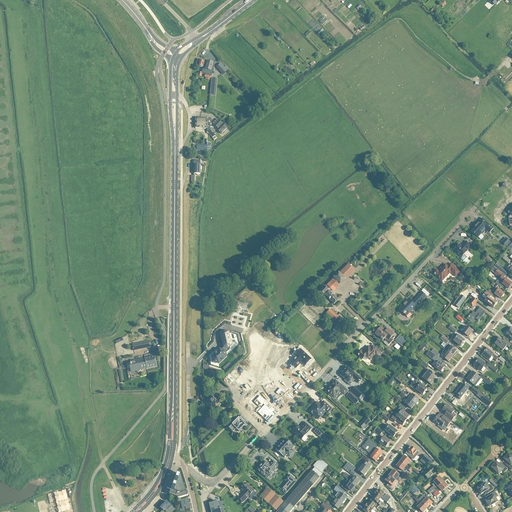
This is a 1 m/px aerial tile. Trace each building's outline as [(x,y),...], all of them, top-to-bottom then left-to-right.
[(204,61),(205,61),(197,59),(196,65),(200,66),(200,67),(202,67),(202,66),(203,67),(203,65),(204,61)] [(202,72),(202,73),(206,74),(210,76),(211,76),(211,75),(210,75),(211,71),(212,68),(213,68),(214,64),(213,63),(207,61),(206,61),(206,62),(204,61),(203,67),(202,72)] [(224,67),(220,63),(216,67),(223,74),(229,69),(226,66),(224,67)] [(227,128),(218,120),(216,122),(215,121),(213,124),(216,127),(215,129),(221,134),(227,128)] [(195,122),(195,128),(207,128),(207,131),(214,140),(217,138),(210,130),(210,123),(195,122)] [(482,218),(479,221),(476,225),(477,225),(475,227),(474,227),(471,231),(477,237),(481,233),(482,234),(483,233),(484,232),(484,231),(483,230),(485,229),(489,233),(493,228),(482,218)] [(506,246),(510,242),(506,238),(502,242),(506,246)] [(454,249),(462,257),(467,251),(466,251),(471,246),(466,241),(463,244),(464,245),(462,247),(459,244),(454,249)] [(354,269),(348,264),(339,273),(339,272),(334,277),(334,278),(330,282),(335,288),(340,283),(340,284),(345,279),(345,278),(354,269)] [(445,277),(450,272),(455,276),(459,272),(454,267),(451,270),(445,264),(439,271),(437,270),(435,270),(433,271),(434,273),(441,280),(444,276),(445,277)] [(507,273),(498,266),(496,268),(501,272),(505,276),(507,273)] [(511,284),(506,279),(507,277),(498,270),(494,274),(504,282),(502,284),(497,280),(495,283),(502,288),(504,286),(508,289),(510,286),(510,287),(511,285),(511,284)] [(504,294),(498,289),(499,287),(498,286),(496,284),(494,287),(496,289),(494,290),(496,292),(494,294),(500,298),(504,294)] [(326,286),(320,292),(322,295),(324,294),(325,294),(329,291),(328,290),(328,289),(326,286)] [(338,300),(329,290),(329,291),(325,294),(325,295),(334,304),(338,300)] [(497,302),(491,297),(492,295),(486,291),(481,298),(493,308),(497,302)] [(412,303),(408,299),(398,309),(406,316),(417,303),(419,305),(427,297),(422,292),(412,303)] [(458,308),(466,299),(461,295),(454,304),(458,308)] [(469,297),(472,300),(468,304),(473,307),(478,301),(477,301),(470,296),(469,297)] [(466,319),(471,323),(474,318),(478,321),(485,312),(479,308),(475,313),(474,312),(471,315),(470,314),(466,319)] [(326,313),(335,321),(339,317),(330,309),(326,313)] [(338,321),(331,328),(336,333),(343,326),(341,324),(342,322),(339,319),(337,321),(338,321)] [(468,337),(468,336),(469,337),(470,334),(472,331),(466,326),(466,327),(465,326),(463,328),(465,328),(462,332),(468,337)] [(394,337),(393,336),(394,334),(388,328),(385,331),(381,327),(375,333),(382,340),(385,337),(387,339),(383,342),(387,346),(393,340),(393,339),(394,337)] [(216,349),(212,352),(208,356),(211,365),(220,368),(219,365),(228,358),(227,356),(240,345),(237,336),(229,333),(229,332),(224,331),(221,334),(224,346),(224,347),(221,350),(216,349)] [(460,346),(461,346),(463,344),(462,343),(464,341),(455,333),(453,337),(454,338),(452,340),(460,346)] [(449,341),(443,335),(440,339),(446,344),(449,341)] [(511,345),(504,339),(502,342),(499,339),(494,344),(502,350),(503,348),(505,348),(506,346),(509,348),(511,345)] [(151,347),(150,340),(132,344),(133,351),(151,347)] [(229,373),(236,380),(269,349),(262,342),(229,373)] [(443,349),(444,350),(446,351),(452,356),(453,356),(454,356),(456,354),(455,353),(457,351),(447,344),(443,349)] [(365,359),(366,359),(367,359),(368,359),(369,358),(370,359),(375,354),(377,356),(380,352),(373,346),(370,348),(368,346),(363,352),(361,350),(359,351),(357,352),(357,354),(362,359),(363,358),(364,359),(365,359)] [(495,356),(493,354),(494,354),(486,348),(481,355),(489,360),(491,357),(493,358),(493,359),(496,361),(498,358),(495,356)] [(290,363),(295,368),(301,362),(305,365),(311,359),(300,349),(295,356),(296,357),(290,363)] [(437,357),(431,352),(429,350),(426,355),(437,363),(434,367),(440,372),(444,366),(442,365),(444,362),(438,357),(437,357)] [(452,356),(446,351),(444,350),(442,352),(445,354),(442,357),(448,362),(452,356)] [(154,356),(144,358),(134,360),(134,359),(130,359),(130,361),(131,363),(130,363),(130,365),(131,365),(132,366),(130,368),(131,371),(134,371),(135,370),(138,373),(140,370),(156,366),(154,356)] [(488,362),(486,365),(486,364),(478,359),(473,365),(480,371),(484,367),(486,369),(488,366),(496,372),(498,370),(488,362)] [(248,403),(282,367),(275,360),(240,396),(248,403)] [(429,366),(423,361),(420,364),(426,369),(429,366)] [(344,380),(347,383),(348,382),(352,378),(355,380),(358,383),(361,379),(347,367),(340,375),(345,380),(344,380)] [(432,373),(429,370),(422,378),(431,385),(434,382),(433,381),(436,377),(431,374),(432,373)] [(290,371),(282,379),(284,380),(281,383),(289,392),(293,388),(292,387),(299,381),(290,371)] [(472,371),(466,379),(473,385),(475,386),(478,381),(481,378),(472,371)] [(396,377),(394,380),(395,381),(400,385),(402,382),(396,377)] [(335,381),(332,384),(330,387),(329,387),(327,389),(327,390),(326,391),(330,394),(330,395),(332,397),(333,397),(334,398),(340,391),(344,394),(347,391),(335,381)] [(416,383),(412,388),(415,391),(416,390),(422,395),(427,389),(419,383),(417,381),(416,383)] [(455,393),(458,395),(456,397),(459,399),(468,388),(463,384),(455,393)] [(358,398),(363,394),(355,387),(351,392),(358,398)] [(477,395),(477,394),(479,392),(473,387),(470,390),(477,395)] [(402,391),(401,393),(404,395),(408,399),(415,404),(416,404),(417,403),(417,402),(419,400),(412,395),(413,394),(409,392),(407,395),(405,394),(405,393),(402,391)] [(219,402),(217,400),(219,398),(221,396),(217,392),(213,396),(207,402),(211,406),(212,407),(213,408),(214,407),(216,409),(220,405),(218,402),(219,402)] [(347,396),(354,402),(356,399),(349,393),(347,396)] [(275,415),(272,412),(275,410),(271,407),(269,409),(263,403),(265,400),(260,395),(254,402),(259,407),(260,406),(262,408),(257,412),(257,413),(257,412),(268,422),(268,423),(275,415),(275,414),(275,415)] [(484,396),(481,400),(489,406),(492,402),(484,396)] [(415,404),(408,399),(405,404),(411,409),(415,404)] [(318,419),(321,416),(321,415),(325,410),(328,413),(331,409),(324,403),(321,406),(317,403),(314,406),(313,407),(309,411),(315,416),(314,416),(318,419)] [(398,414),(406,420),(410,415),(404,411),(406,408),(399,403),(397,405),(399,407),(398,409),(401,411),(398,414)] [(445,417),(451,422),(456,416),(452,413),(454,411),(446,405),(442,410),(447,414),(445,417)] [(389,419),(387,417),(383,413),(381,416),(387,421),(389,419)] [(389,415),(387,417),(389,419),(394,422),(396,420),(402,425),(406,420),(398,414),(396,417),(394,415),(392,417),(389,415)] [(241,428),(248,422),(241,415),(228,428),(237,438),(244,431),(241,428)] [(451,422),(445,417),(443,420),(438,416),(434,421),(439,425),(438,426),(443,430),(446,427),(447,427),(451,422)] [(366,417),(359,425),(363,428),(370,421),(366,417)] [(301,426),(300,428),(298,426),(296,427),(295,427),(293,429),(294,430),(292,432),(301,439),(306,433),(311,428),(304,422),(301,426)] [(398,432),(389,425),(385,431),(393,437),(398,432)] [(319,437),(322,434),(316,429),(313,432),(319,437)] [(363,441),(366,437),(361,433),(357,438),(363,441)] [(379,436),(376,440),(386,447),(390,441),(384,437),(382,439),(379,436)] [(295,451),(292,449),(294,447),(291,444),(291,443),(289,441),(289,442),(285,438),(285,439),(276,449),(275,449),(284,457),(287,455),(289,458),(295,451)] [(371,454),(369,457),(375,462),(382,453),(376,448),(378,446),(370,439),(363,448),(371,454)] [(407,451),(405,453),(413,459),(419,453),(417,451),(410,446),(409,448),(408,448),(407,449),(407,450),(407,451)] [(432,461),(425,455),(422,458),(429,464),(432,461)] [(404,456),(400,461),(406,466),(410,460),(404,456)] [(321,472),(327,464),(318,458),(312,466),(321,472)] [(269,476),(275,470),(274,470),(278,465),(273,461),(269,465),(265,461),(257,469),(264,475),(266,473),(269,476)] [(366,461),(358,471),(364,475),(372,465),(366,461)] [(402,471),(403,469),(405,471),(407,469),(412,474),(414,471),(415,472),(417,471),(410,465),(408,467),(406,466),(400,461),(396,466),(402,471)] [(348,462),(346,465),(353,471),(353,470),(355,468),(348,462)] [(499,474),(502,471),(504,473),(507,469),(502,464),(500,466),(496,462),(491,467),(494,470),(493,470),(496,473),(497,473),(499,474)] [(353,471),(346,465),(343,468),(353,476),(355,473),(353,471)] [(423,473),(428,479),(436,473),(432,468),(429,470),(427,469),(423,473)] [(393,470),(389,475),(395,480),(398,482),(399,482),(400,481),(399,480),(400,478),(398,476),(399,475),(393,470)] [(312,471),(286,501),(284,502),(268,488),(260,497),(277,511),(276,511),(289,511),(296,505),(298,507),(299,505),(299,501),(320,477),(312,471)] [(173,488),(171,494),(169,494),(176,497),(178,497),(178,498),(177,498),(188,495),(186,495),(184,488),(186,488),(185,488),(184,485),(185,485),(184,485),(181,475),(179,474),(175,484),(173,484),(174,484),(173,487),(172,487),(173,488)] [(296,481),(289,475),(285,480),(287,481),(280,489),(285,493),(296,481)] [(354,476),(353,478),(348,475),(346,478),(347,479),(348,480),(355,486),(359,481),(354,476)] [(389,475),(385,480),(390,484),(388,486),(392,490),(396,484),(398,482),(395,480),(389,475)] [(433,486),(427,491),(429,493),(431,492),(443,482),(439,477),(433,481),(434,483),(432,485),(433,486)] [(347,479),(341,487),(348,492),(350,490),(351,491),(352,490),(353,490),(355,488),(354,488),(355,486),(350,482),(348,480),(347,479)] [(443,482),(431,492),(433,494),(437,490),(439,492),(441,490),(442,491),(447,486),(443,482)] [(477,489),(476,489),(478,492),(479,492),(481,494),(486,491),(487,494),(493,489),(491,485),(488,487),(486,483),(484,484),(483,483),(479,485),(480,486),(477,488),(477,489)] [(246,485),(245,484),(243,484),(242,486),(242,487),(243,488),(242,489),(244,492),(238,498),(243,502),(254,491),(247,484),(246,485)] [(415,485),(410,491),(414,494),(419,489),(415,485)] [(345,492),(343,490),(337,486),(334,490),(336,492),(333,496),(336,499),(342,503),(346,498),(343,495),(345,492)] [(378,489),(375,494),(381,498),(387,503),(387,502),(391,497),(387,495),(381,491),(380,491),(378,489)] [(485,501),(487,504),(486,504),(488,507),(489,507),(498,501),(495,498),(498,496),(495,491),(488,495),(490,498),(485,501)] [(381,498),(375,494),(371,498),(374,499),(373,500),(378,504),(379,505),(379,506),(381,508),(383,506),(379,503),(380,501),(379,500),(381,498)] [(422,503),(427,508),(428,509),(430,507),(430,505),(432,503),(426,498),(423,495),(418,500),(420,501),(422,503)] [(191,511),(190,507),(189,507),(187,498),(181,499),(179,499),(179,503),(181,503),(183,511),(191,511)] [(417,498),(415,500),(418,503),(416,504),(419,506),(417,508),(422,511),(423,511),(427,508),(422,503),(420,501),(418,500),(417,498)] [(330,508),(332,504),(326,499),(323,503),(330,508)] [(336,499),(332,504),(338,508),(339,506),(340,507),(342,504),(341,504),(342,503),(336,499)] [(369,500),(366,505),(372,509),(374,507),(377,509),(378,506),(373,502),(372,503),(369,500)] [(167,501),(163,505),(162,504),(160,507),(163,510),(161,511),(171,511),(174,509),(171,506),(167,501)] [(212,502),(209,503),(211,511),(212,511),(224,511),(221,502),(220,502),(213,504),(212,502)] [(323,508),(319,511),(329,511),(328,510),(330,508),(323,503),(321,506),(322,507),(323,508)]
